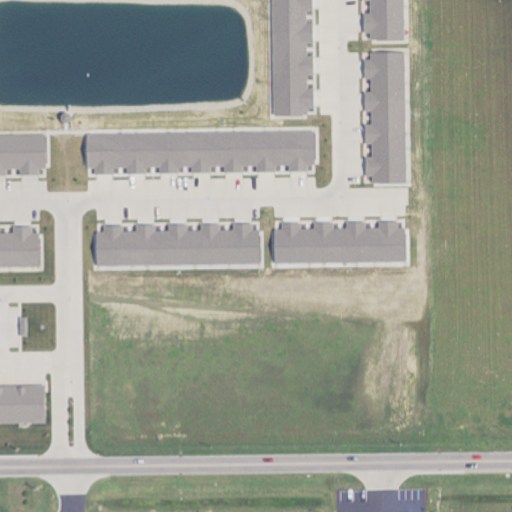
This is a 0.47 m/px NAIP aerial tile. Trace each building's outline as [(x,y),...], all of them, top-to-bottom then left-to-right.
[(273,0),(275,116),(309,116),(309,107),(315,107),(315,88),(314,88),(313,56),(312,16),(313,16),(312,0),(273,0)] [(405,40),(404,0),(364,0),(365,1),(371,1),(371,14),(365,14),(365,33),(372,33),(372,40),(405,40)] [(407,184),(407,52),(372,52),(372,60),(366,60),(366,79),(372,79),(372,93),(366,93),(366,112),(373,112),(373,125),(366,125),(366,144),(373,144),(373,157),(367,157),(367,177),(373,177),(373,184),(407,184)] [(87,133),(88,169),(95,169),(95,175),(115,175),(115,168),(128,168),(128,175),(148,175),(148,168),(161,168),(161,174),(181,174),(181,167),(193,167),(193,174),(212,174),(212,166),(225,166),(225,173),(245,173),(245,166),(257,166),(257,172),(277,172),(277,166),(290,166),(290,170),(316,170),(315,131),(87,133)] [(0,134),(0,176),(8,176),(8,170),(21,170),(21,174),(47,173),(46,134),(0,134)] [(275,264),(406,263),(406,228),(400,228),(400,222),(380,222),(380,228),(367,228),(367,223),(348,223),(348,228),(335,228),(335,223),(315,223),(315,229),(303,229),(303,223),(282,223),(283,230),(275,230),(275,264)] [(261,265),(261,230),(254,230),(254,224),(234,224),(234,230),(222,231),(222,224),(202,225),(202,231),(189,231),(189,225),(169,225),(169,231),(157,231),(157,225),(137,226),(137,232),(125,232),(125,226),(104,226),(105,232),(97,232),(97,267),(261,265)] [(0,267),(41,267),(40,233),(34,233),(34,227),(14,227),(14,233),(2,233),(1,227),(0,227),(0,267)] [(0,424),(46,424),(46,386),(0,385),(0,424)]
